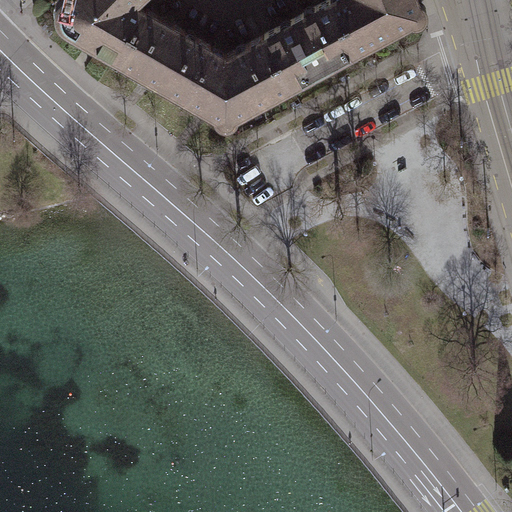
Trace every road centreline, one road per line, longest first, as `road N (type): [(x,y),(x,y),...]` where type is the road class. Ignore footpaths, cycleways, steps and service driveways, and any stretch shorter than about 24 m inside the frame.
road 1 (primary): [(478,511),(426,443),(258,262),(0,41)]
road 2 (primary): [(0,61),(12,81),(303,346),(443,511)]
road 3 (residential): [(490,49),(252,171)]
